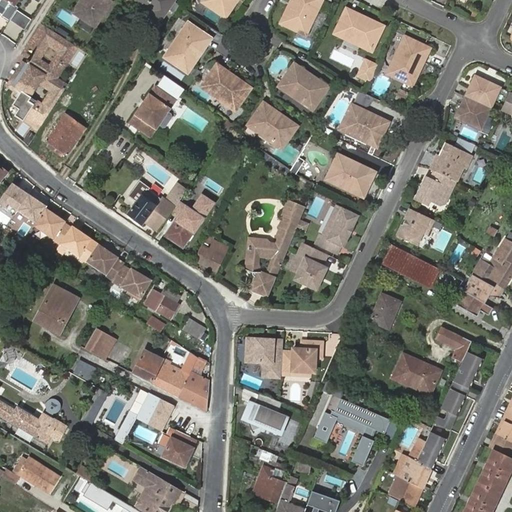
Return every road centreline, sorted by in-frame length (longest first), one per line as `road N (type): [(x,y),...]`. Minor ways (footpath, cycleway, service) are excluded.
road 1 (residential): [(413,152),(341,305),(317,319),(223,314)]
road 2 (residential): [(0,135),(44,177),(204,287),(223,314)]
road 3 (residential): [(57,338),(219,424)]
road 4 (residential): [(511,352),(438,511)]
